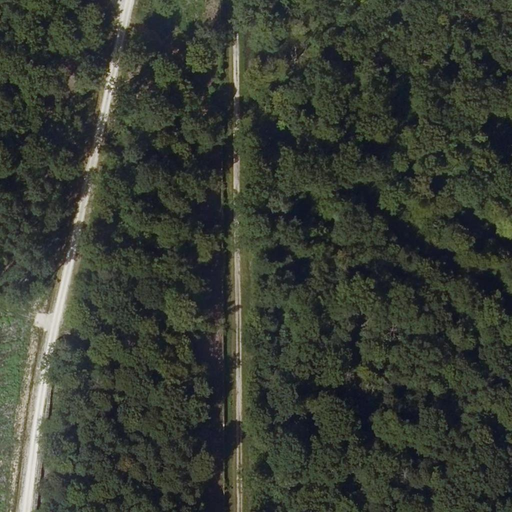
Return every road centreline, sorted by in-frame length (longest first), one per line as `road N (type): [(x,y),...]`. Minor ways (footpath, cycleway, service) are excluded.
road 1 (track): [(32,511),(57,299),(134,0)]
road 2 (track): [(250,107),(251,511)]
road 3 (track): [(250,107),(511,298)]
